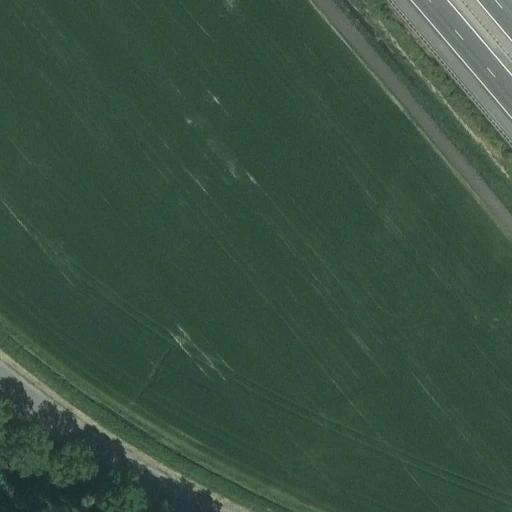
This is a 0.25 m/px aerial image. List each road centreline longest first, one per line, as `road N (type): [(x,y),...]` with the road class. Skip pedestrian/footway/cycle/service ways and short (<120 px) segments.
road 1 (residential): [(188,511),(57,435),(0,391)]
road 2 (motorway): [(420,0),(511,108)]
